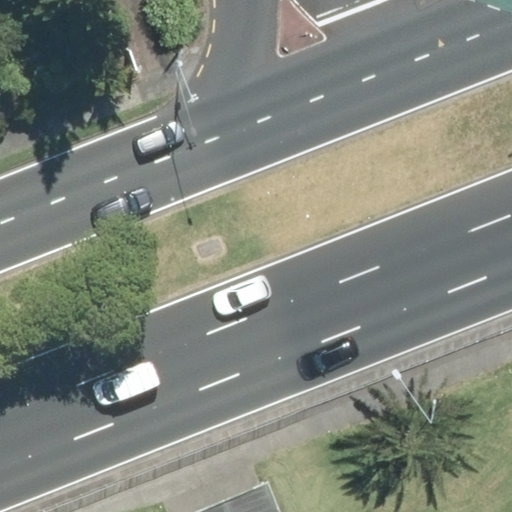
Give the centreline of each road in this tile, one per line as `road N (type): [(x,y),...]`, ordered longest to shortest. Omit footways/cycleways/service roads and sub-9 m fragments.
road 1 (primary): [(0,226),(511,25)]
road 2 (primary): [(511,255),(0,456)]
